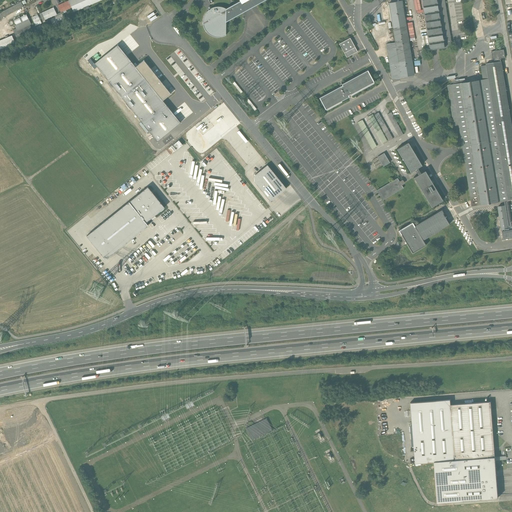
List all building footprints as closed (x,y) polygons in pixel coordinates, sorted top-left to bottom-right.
[(70,0),(58,6),(61,13),(72,8),(73,10),(74,12),(83,8),(84,11),(89,8),(88,6),(101,0),(70,0)] [(213,35),(220,37),(227,35),(227,22),(267,0),(241,0),(242,1),(227,9),(217,7),(210,9),(205,16),(204,25),(206,31),(213,35)] [(444,0),(423,0),(431,50),(452,46),(444,0)] [(403,1),(389,3),(396,42),(386,44),(392,79),(415,75),(403,1)] [(0,13),(0,19),(23,7),(21,2),(0,13)] [(57,15),(53,8),(40,14),(43,21),(57,15)] [(62,14),(50,20),(54,27),(65,22),(62,14)] [(30,24),(26,15),(14,20),(16,25),(14,25),(16,29),(13,31),(17,38),(33,31),(30,25),(30,24)] [(37,15),(32,18),(36,26),(41,23),(37,15)] [(12,36),(0,41),(0,50),(15,45),(12,36)] [(351,38),(340,44),(345,53),(355,47),(351,38)] [(118,45),(94,64),(157,142),(180,123),(162,101),(171,94),(143,61),(135,67),(118,45)] [(355,47),(345,53),(347,57),(358,52),(355,47)] [(484,80),(453,85),(473,206),(511,199),(511,117),(503,61),(481,65),(484,80)] [(168,68),(172,76),(178,72),(173,65),(168,68)] [(375,82),(369,70),(343,84),(344,86),(321,98),(327,109),(350,97),(350,95),(375,82)] [(379,111),(369,117),(383,143),(388,140),(393,137),(391,134),(395,131),(393,128),(389,129),(387,125),(388,125),(387,123),(388,122),(386,119),(384,120),(379,111)] [(422,166),(409,143),(399,149),(412,172),(417,169),(419,167),(422,166)] [(215,190),(216,185),(212,185),(213,180),(205,179),(205,173),(202,172),(203,169),(199,168),(199,167),(189,153),(186,153),(184,170),(190,170),(190,174),(194,175),(194,179),(198,179),(197,183),(201,183),(200,190),(208,191),(207,194),(212,195),(211,199),(214,197),(216,199),(217,198),(218,191),(215,190)] [(390,163),(385,153),(378,157),(384,166),(390,163)] [(286,189),(267,166),(255,175),(254,182),(270,202),(286,189)] [(444,200),(426,171),(423,173),(420,175),(416,177),(433,207),(444,200)] [(398,179),(378,190),(383,200),(404,188),(402,185),(400,186),(398,182),(399,181),(398,179)] [(130,202),(146,223),(164,208),(147,188),(130,202)] [(146,223),(130,202),(88,236),(106,259),(148,225),(146,223)] [(506,205),(498,207),(503,230),(510,229),(506,205)] [(451,224),(443,210),(416,226),(424,240),(445,228),(451,224)] [(456,221),(451,224),(445,228),(459,251),(461,249),(470,244),(456,221)] [(428,245),(424,240),(416,226),(414,222),(400,231),(414,253),(428,245)] [(511,228),(510,229),(503,230),(504,239),(511,237),(511,228)] [(477,256),(470,244),(461,249),(468,261),(477,256)] [(450,400),(410,403),(414,464),(434,462),(437,503),(498,498),(491,402),(450,406),(450,400)]
